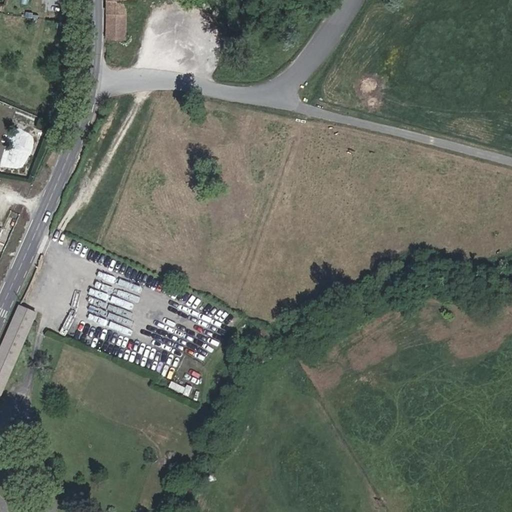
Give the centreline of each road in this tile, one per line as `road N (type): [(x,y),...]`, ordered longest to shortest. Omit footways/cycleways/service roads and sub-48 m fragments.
road 1 (unclassified): [(92,79),(269,91),(294,79),(350,0)]
road 2 (primary): [(92,79),(0,311)]
